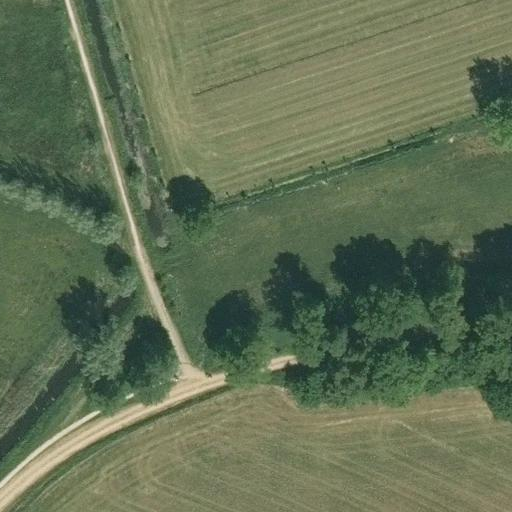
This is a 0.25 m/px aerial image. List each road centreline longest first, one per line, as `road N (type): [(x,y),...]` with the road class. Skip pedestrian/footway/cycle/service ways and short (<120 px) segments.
road 1 (track): [(189,391),(270,365),(511,328)]
road 2 (track): [(0,505),(87,435),(189,391)]
